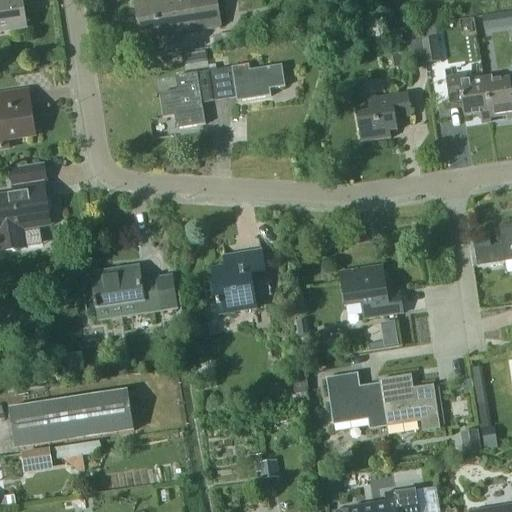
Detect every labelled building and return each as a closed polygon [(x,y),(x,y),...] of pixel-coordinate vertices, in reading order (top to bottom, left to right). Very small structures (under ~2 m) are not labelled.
[(0,0),(0,33),(28,30),(23,0),(0,0)] [(140,40),(201,31),(221,27),(216,0),(168,0),(135,6),(140,40)] [(506,13),(482,17),(484,28),(508,25),(506,13)] [(421,43),(424,66),(442,64),(438,40),(421,43)] [(208,73),(212,97),(236,93),(238,103),(271,98),(270,91),(285,88),(282,67),(250,72),(249,67),(208,73)] [(212,97),(208,73),(174,79),(177,92),(159,95),(163,120),(175,118),(177,131),(206,126),(201,98),(212,97)] [(492,125),(491,120),(485,79),(467,82),(467,77),(447,80),(451,105),(462,104),(464,119),(482,116),(483,126),(492,125)] [(485,79),(491,120),(511,116),(511,84),(511,80),(493,83),(492,78),(485,79)] [(20,107),(18,93),(0,96),(0,150),(10,149),(9,141),(36,137),(31,105),(20,107)] [(412,119),(408,95),(376,100),(377,108),(356,112),(362,146),(391,141),(390,135),(398,133),(397,122),(412,119)] [(50,222),(41,165),(8,170),(12,199),(0,200),(0,252),(19,250),(16,228),(50,222)] [(511,226),(500,228),(506,263),(511,262),(511,226)] [(266,278),(262,253),(225,259),(226,269),(212,271),(220,316),(256,310),(251,280),(266,278)] [(388,296),(383,267),(340,274),(346,309),(363,306),(365,321),(403,315),(400,294),(388,296)] [(139,280),(138,269),(91,276),(95,301),(92,302),(94,312),(129,306),(133,306),(135,317),(179,310),(178,298),(159,300),(158,297),(158,296),(157,292),(156,281),(140,283),(139,280)] [(31,319),(17,308),(0,328),(0,335),(10,344),(31,319)] [(307,320),(297,322),(300,338),(310,336),(307,320)] [(307,394),(303,370),(292,372),(296,396),(307,394)] [(386,429),(380,385),(361,388),(359,374),(326,379),(333,427),(368,422),(369,431),(386,429)] [(379,382),(380,385),(386,429),(420,423),(421,434),(440,431),(434,386),(414,389),(412,377),(379,382)] [(21,383),(7,385),(8,393),(23,391),(21,383)] [(133,433),(127,392),(8,410),(15,451),(133,433)] [(485,452),(499,450),(495,428),(482,430),(485,452)] [(461,435),(464,456),(482,453),(478,432),(461,435)] [(100,441),(51,449),(53,461),(102,453),(100,441)] [(260,466),(262,482),(279,480),(277,463),(260,466)] [(419,511),(416,490),(384,495),(386,504),(335,511),(419,511)] [(0,511),(16,509),(15,497),(0,498),(0,511)]
